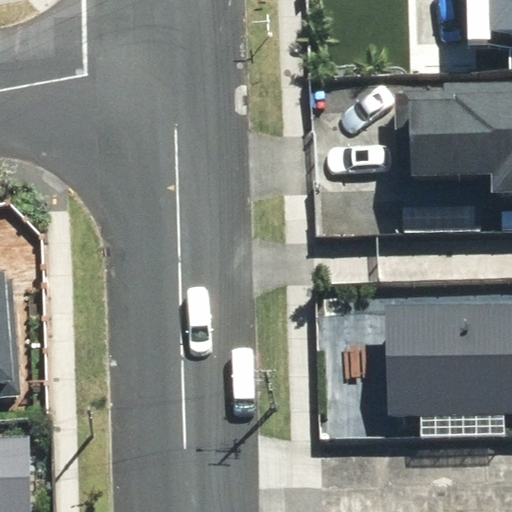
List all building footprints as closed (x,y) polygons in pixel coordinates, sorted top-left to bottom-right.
[(511,0),(498,0),(499,39),(511,38),(511,0)] [(445,97),(400,98),(399,197),(503,199),(503,208),(511,207),(511,87),(445,88),(445,97)] [(17,264),(0,264),(0,381),(20,381),(17,264)] [(511,314),(400,312),(397,424),(428,425),(428,441),(511,443),(511,314)] [(0,511),(31,511),(32,447),(0,446),(0,511)]
